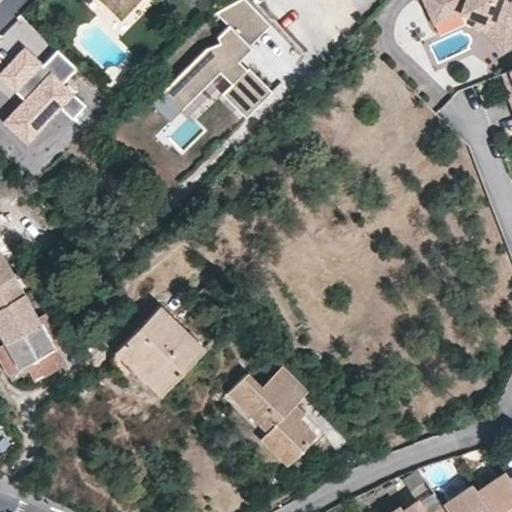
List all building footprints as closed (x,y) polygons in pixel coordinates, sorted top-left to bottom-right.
[(107,0),(122,15),(136,0),(107,0)] [(230,68),(235,63),(248,50),(245,48),(266,26),(241,0),(235,0),(214,10),(213,12),(227,25),(216,37),(218,42),(205,48),(162,92),(181,111),(216,75),(228,87),(219,96),(243,120),(269,93),(244,69),(242,71),(238,76),(230,68)] [(487,31),(503,50),(511,42),(511,0),(507,5),(502,0),(421,0),(425,8),(436,30),(463,19),(487,31)] [(0,60),(19,80),(33,65),(7,39),(0,46),(0,60)] [(0,60),(0,122),(1,124),(7,119),(25,136),(13,148),(19,154),(30,145),(57,117),(39,99),(19,80),(0,60)] [(238,76),(242,71),(235,63),(230,68),(238,76)] [(503,98),(509,114),(511,112),(511,68),(504,72),(511,92),(511,94),(506,97),(503,98)] [(511,94),(511,92),(504,72),(497,75),(506,97),(511,94)] [(162,92),(151,104),(170,122),(181,111),(162,92)] [(0,281),(11,275),(0,255),(0,244),(7,240),(0,227),(0,281)] [(0,255),(11,275),(23,269),(7,240),(0,244),(0,255)] [(0,342),(0,359),(7,372),(23,363),(32,358),(42,376),(63,364),(54,347),(65,341),(60,333),(46,309),(34,315),(11,275),(0,281),(0,335),(3,341),(0,342)] [(206,348),(160,304),(115,350),(160,393),(206,348)] [(28,371),(34,381),(42,376),(32,358),(23,363),(28,371)] [(246,373),(225,394),(265,433),(258,439),(285,466),(315,435),(299,419),(303,414),(293,405),(307,391),(280,366),(260,387),(246,373)] [(511,467),(502,474),(511,488),(511,467)] [(511,511),(511,488),(502,474),(498,469),(470,489),(486,511),(511,511)] [(486,511),(470,489),(464,482),(435,501),(442,511),(486,511)] [(442,511),(435,501),(420,511),(411,499),(397,509),(395,506),(386,511),(442,511)]
